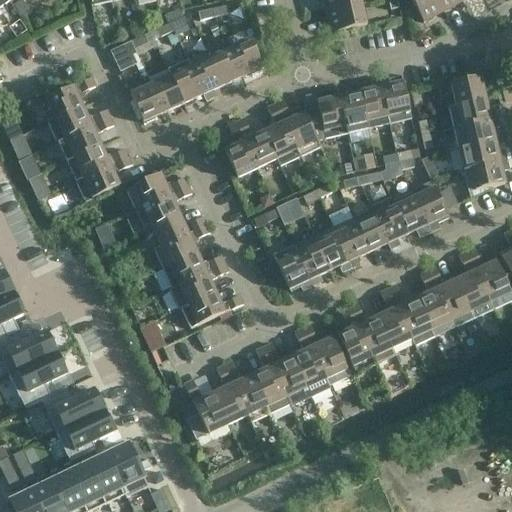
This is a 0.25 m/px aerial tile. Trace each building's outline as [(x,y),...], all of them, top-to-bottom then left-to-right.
[(0,0),(0,8),(6,5),(10,2),(9,0),(0,0)] [(22,0),(14,6),(23,19),(31,14),(22,0)] [(114,3),(112,0),(89,0),(92,9),(114,3)] [(362,6),(360,0),(322,0),(326,15),(362,6)] [(399,10),(396,0),(387,0),(391,12),(399,10)] [(410,0),(424,25),(444,14),(436,0),(410,0)] [(460,0),(436,0),(444,14),(463,4),(460,0)] [(367,28),(362,6),(326,15),(331,36),(367,28)] [(213,11),(216,19),(228,16),(226,7),(213,11)] [(178,11),(171,14),(175,22),(182,18),(178,11)] [(200,22),(216,19),(213,11),(199,14),(200,22)] [(171,26),(174,34),(187,28),(184,20),(171,26)] [(167,37),(174,34),(171,26),(158,32),(162,40),(167,37)] [(216,26),(209,30),(212,36),(219,33),(216,26)] [(174,34),(167,37),(171,47),(179,43),(174,34)] [(131,44),(140,64),(135,52),(148,46),(145,38),(131,44)] [(230,51),(243,79),(264,70),(251,42),(230,51)] [(120,73),(140,64),(131,44),(111,53),(120,73)] [(223,88),(243,79),(230,51),(210,60),(223,88)] [(208,54),(188,63),(203,97),(223,88),(210,60),(208,54)] [(167,72),(171,79),(184,107),(203,97),(188,63),(167,72)] [(164,116),(184,107),(171,79),(151,88),(164,116)] [(457,108),(486,101),(481,79),(452,86),(457,108)] [(49,125),(83,109),(78,97),(96,89),(92,80),(40,105),(49,125)] [(381,90),(382,90),(380,83),(371,85),(373,92),(361,95),(369,131),(389,126),(381,90)] [(381,90),(389,126),(412,121),(404,85),(382,90),(381,90)] [(143,125),(164,116),(151,88),(131,97),(143,125)] [(369,131),(361,95),(348,97),(347,90),(338,92),(339,99),(347,136),(369,131)] [(420,92),(411,94),(415,109),(423,107),(420,92)] [(347,136),(339,99),(317,104),(319,114),(306,117),(318,143),(347,136)] [(448,110),(453,131),(498,120),(496,112),(489,113),(486,101),(457,108),(448,110)] [(318,143),(306,117),(305,115),(293,121),(284,102),(276,106),(301,159),(321,150),(318,143)] [(281,169),(301,159),(276,106),(268,110),(276,129),(265,134),(281,169)] [(83,109),(49,125),(59,145),(65,142),(111,120),(107,112),(89,121),(83,109)] [(7,115),(0,117),(0,118),(2,123),(9,120),(7,115)] [(75,162),(102,149),(96,136),(115,128),(111,120),(65,142),(74,161),(75,162)] [(458,152),(496,143),(493,131),(500,129),(498,120),(453,131),(458,152)] [(237,124),(242,136),(250,133),(245,121),(237,124)] [(421,138),(430,136),(427,122),(418,124),(421,138)] [(18,124),(4,131),(9,142),(24,135),(18,124)] [(258,171),(245,144),(242,136),(237,124),(229,128),(234,140),(237,147),(225,153),(237,181),(258,171)] [(277,162),(281,169),(265,134),(245,144),(258,171),(277,162)] [(433,149),(430,136),(421,138),(425,151),(433,149)] [(23,137),(10,143),(18,161),(32,155),(23,137)] [(501,163),(501,165),(508,163),(506,153),(499,155),(496,143),(458,152),(462,173),(501,163)] [(75,162),(74,161),(67,164),(77,185),(83,182),(83,181),(129,159),(125,151),(107,160),(102,149),(75,162)] [(398,164),(412,161),(410,152),(396,155),(398,164)] [(373,155),(353,160),(356,173),(376,168),(373,155)] [(398,164),(396,155),(383,158),(385,167),(398,164)] [(133,167),(129,159),(83,181),(83,182),(77,185),(87,205),(93,202),(121,189),(115,176),(133,167)] [(414,169),(412,161),(398,164),(400,172),(414,169)] [(501,163),(462,173),(467,195),(506,186),(501,165),(501,163)] [(387,175),(400,172),(398,164),(385,167),(387,175)] [(431,164),(423,167),(429,180),(437,177),(431,164)] [(350,165),(338,168),(341,177),(352,175),(350,165)] [(39,171),(26,177),(28,181),(40,176),(39,171)] [(41,176),(28,182),(31,187),(43,181),(41,176)] [(127,192),(136,211),(189,188),(185,180),(172,186),(171,185),(166,187),(161,176),(127,192)] [(371,176),(357,179),(359,187),(361,187),(373,185),(371,176)] [(306,177),(295,182),(300,192),(311,187),(306,177)] [(345,191),(361,187),(359,187),(357,179),(343,182),(345,191)] [(432,184),(412,194),(427,228),(448,218),(443,208),(432,184)] [(316,193),(320,201),(332,195),(329,187),(316,193)] [(192,196),(189,188),(136,211),(145,232),(179,216),(174,204),(192,196)] [(307,207),(320,201),(316,193),(303,199),(307,207)] [(393,202),(396,209),(409,236),(418,232),(422,239),(431,235),(427,228),(412,194),(393,202)] [(452,194),(439,199),(443,208),(456,202),(452,194)] [(268,196),(259,200),(264,210),(273,205),(268,196)] [(371,208),(373,212),(376,219),(375,219),(388,246),(391,252),(400,248),(397,242),(409,236),(396,209),(393,202),(391,199),(371,208)] [(277,211),(280,219),(283,226),(303,217),(296,200),(289,203),(290,205),(277,211)] [(337,225),(352,217),(348,209),(333,216),(337,225)] [(277,211),(266,216),(270,224),(280,219),(277,211)] [(373,212),(353,221),(369,255),(388,246),(375,219),(376,219),(373,212)] [(152,230),(160,248),(161,249),(189,236),(179,216),(145,232),(146,233),(152,230)] [(194,233),(207,227),(203,219),(190,225),(194,233)] [(358,260),(369,255),(353,221),(334,230),(353,271),(361,267),(358,260)] [(161,249),(160,248),(154,251),(163,271),(198,255),(192,243),(211,235),(207,227),(194,233),(189,236),(161,249)] [(317,246),(330,273),(342,268),(345,275),(353,271),(334,230),(314,239),(317,246)] [(511,232),(504,236),(511,251),(511,256),(502,262),(511,281),(511,232)] [(318,279),(330,273),(317,246),(314,239),(294,248),(313,289),(322,285),(318,279)] [(305,293),(313,289),(294,248),(274,258),(290,292),(302,286),(305,293)] [(494,312),(476,273),(472,266),(480,263),(475,251),(459,258),(467,278),(457,283),(475,321),(494,312)] [(203,266),(198,255),(163,271),(172,291),(179,288),(179,287),(225,266),(222,258),(203,266)] [(476,273),(494,312),(511,303),(511,296),(497,264),(476,273)] [(229,274),(225,266),(179,287),(179,288),(172,291),(181,311),(216,294),(211,283),(229,274)] [(475,321),(457,283),(445,288),(436,269),(428,273),(455,330),(475,321)] [(435,340),(455,330),(428,273),(420,276),(429,296),(417,301),(432,333),(435,340)] [(0,301),(12,295),(2,274),(0,274),(0,301)] [(397,287),(389,291),(413,342),(432,333),(417,301),(406,307),(397,287)] [(413,342),(389,291),(381,294),(389,314),(378,319),(393,351),(413,342)] [(222,306),(216,294),(181,311),(191,331),(198,327),(198,328),(226,315),(226,314),(244,307),(240,297),(222,306)] [(0,342),(8,339),(7,337),(2,326),(22,316),(21,313),(23,311),(17,298),(14,299),(12,295),(0,301),(0,342)] [(349,309),(359,329),(355,321),(363,318),(358,305),(349,309)] [(373,360),(359,329),(349,309),(342,313),(351,332),(338,338),(356,376),(376,366),(373,360)] [(373,360),(393,351),(378,319),(359,329),(373,360)] [(154,323),(138,330),(148,351),(163,343),(154,323)] [(311,327),(303,331),(326,382),(329,388),(350,378),(332,340),(319,347),(311,327)] [(8,339),(0,342),(0,359),(9,377),(55,355),(53,351),(56,350),(50,336),(47,337),(45,334),(24,344),(18,331),(7,337),(8,339)] [(307,391),(326,382),(303,331),(295,334),(304,354),(292,359),(307,391)] [(288,400),(307,391),(292,359),(281,365),(272,345),(264,349),(290,407),(291,407),(288,400)] [(265,372),(253,377),(271,416),(290,407),(264,349),(256,353),(265,372)] [(55,355),(9,377),(19,399),(25,411),(41,403),(51,399),(50,397),(45,386),(66,377),(64,373),(66,371),(60,358),(57,359),(55,355)] [(252,425),(271,416),(253,377),(242,383),(233,364),(225,367),(249,419),(252,425)] [(249,419),(225,367),(217,371),(225,390),(214,396),(229,428),(249,419)] [(229,428),(214,396),(202,401),(194,382),(185,386),(198,415),(185,421),(196,443),(229,428)] [(51,399),(41,403),(46,414),(56,435),(103,413),(101,409),(104,408),(97,394),(94,395),(93,392),(72,402),(66,389),(50,397),(51,399)] [(103,413),(56,435),(70,464),(96,452),(93,444),(113,434),(111,431),(114,429),(108,416),(105,417),(103,413)] [(127,446),(107,456),(128,499),(148,489),(141,473),(152,468),(148,461),(137,466),(127,446)] [(23,451),(12,457),(16,464),(26,459),(23,451)] [(107,456),(89,464),(108,505),(124,497),(126,500),(128,499),(107,456)] [(8,459),(0,462),(0,469),(1,471),(11,466),(8,459)] [(26,459),(16,464),(19,471),(30,466),(26,459)] [(89,464),(71,473),(89,511),(93,511),(108,505),(89,464)] [(11,466),(1,471),(4,478),(15,473),(11,466)] [(30,466),(19,471),(22,478),(33,473),(30,466)] [(15,473),(4,478),(7,485),(18,480),(15,473)] [(33,473),(22,478),(26,485),(37,480),(33,473)] [(89,511),(71,473),(52,482),(66,511),(89,511)] [(160,473),(151,477),(156,486),(164,482),(160,473)] [(18,480),(7,485),(11,493),(22,487),(18,480)] [(66,511),(52,482),(31,492),(40,511),(66,511)] [(40,511),(31,492),(10,502),(14,511),(40,511)]
